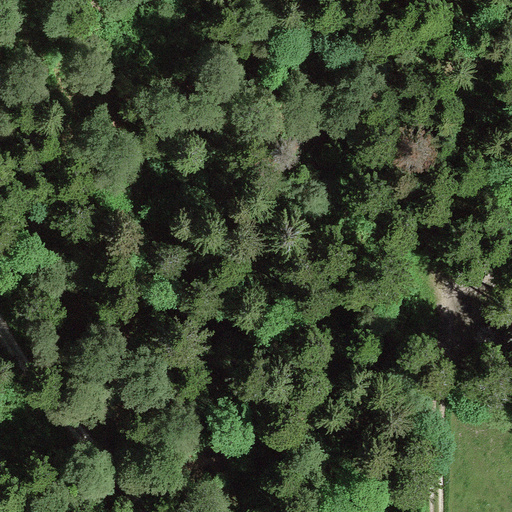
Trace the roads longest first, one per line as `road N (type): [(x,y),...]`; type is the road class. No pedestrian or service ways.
road 1 (track): [(511,278),(482,378),(471,511)]
road 2 (track): [(118,511),(0,342)]
